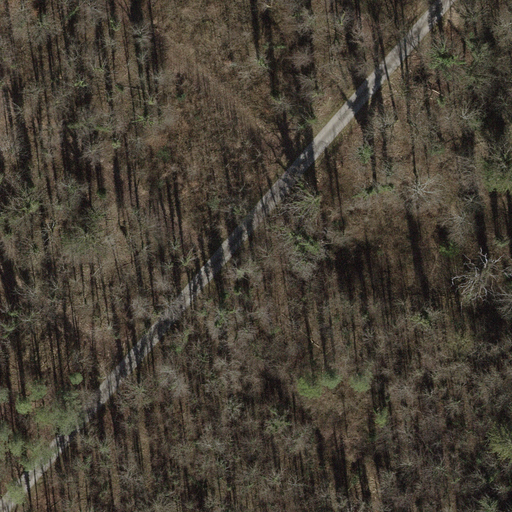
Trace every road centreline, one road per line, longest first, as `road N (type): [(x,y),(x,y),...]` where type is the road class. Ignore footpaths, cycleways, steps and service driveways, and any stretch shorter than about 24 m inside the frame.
road 1 (unclassified): [(447,0),(0,511)]
road 2 (track): [(302,166),(113,0)]
